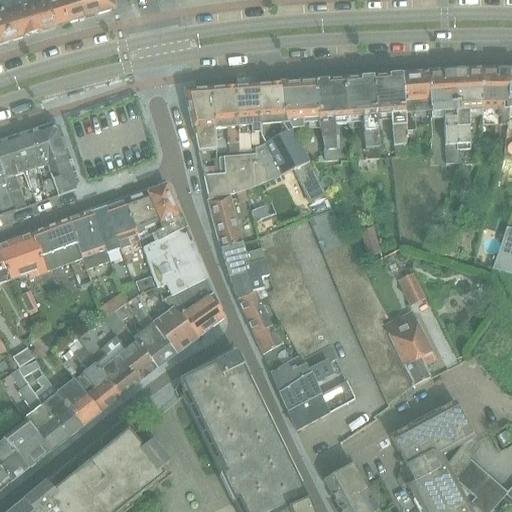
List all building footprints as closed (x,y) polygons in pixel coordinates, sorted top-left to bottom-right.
[(32,35),(21,0),(0,0),(0,13),(8,43),(32,35)] [(21,0),(32,35),(54,29),(45,0),(21,0)] [(45,0),(54,29),(86,19),(110,11),(113,7),(111,0),(45,0)] [(511,70),(508,71),(506,152),(503,152),(503,159),(511,160),(511,70)] [(481,111),(481,71),(466,72),(453,72),(457,153),(458,153),(469,152),(468,112),(481,111)] [(496,71),(481,71),(481,111),(482,128),(499,128),(498,152),(503,152),(506,152),(508,71),(496,71)] [(457,153),(453,72),(442,73),(427,74),(430,114),(431,121),(442,121),(445,148),(445,166),(459,165),(458,153),(457,153)] [(430,114),(427,74),(401,76),(405,114),(404,114),(404,131),(415,131),(415,121),(411,121),(410,116),(430,114)] [(401,76),(372,78),(375,117),(390,116),(393,160),(403,159),(404,131),(404,114),(405,114),(401,76)] [(375,117),(372,78),(371,78),(371,79),(361,80),(361,79),(343,80),(346,119),(362,118),(365,162),(378,161),(375,117)] [(347,125),(346,119),(343,80),(326,82),(326,83),(317,83),(317,82),(315,82),(319,124),(318,124),(323,148),(325,163),(337,163),(334,126),(347,125)] [(319,124),(315,82),(298,84),(298,86),(287,87),(286,85),(278,86),(280,110),(290,129),(303,128),(303,125),(318,124),(319,124)] [(280,110),(278,86),(256,87),(260,130),(283,129),(286,136),(265,146),(254,150),(256,156),(254,156),(255,166),(260,166),(265,172),(266,183),(280,176),(292,171),(310,205),(326,197),(290,129),(280,110)] [(260,130),(256,87),(234,89),(237,140),(240,140),(261,138),(260,130)] [(237,140),(234,89),(210,91),(213,129),(214,129),(214,131),(227,130),(228,158),(241,157),(240,140),(237,140)] [(213,129),(210,91),(189,92),(185,97),(192,129),(197,153),(216,151),(214,131),(214,129),(213,129)] [(52,126),(32,133),(43,169),(47,168),(46,164),(68,157),(59,129),(52,126)] [(43,169),(32,133),(11,139),(23,175),(25,175),(35,205),(41,203),(36,190),(39,189),(33,173),(43,169)] [(23,175),(11,139),(0,142),(0,171),(3,182),(5,181),(15,213),(26,209),(19,191),(20,191),(16,178),(23,175)] [(255,166),(254,156),(241,157),(228,158),(223,159),(224,173),(202,175),(207,200),(229,195),(236,193),(245,191),(248,191),(266,183),(265,172),(260,166),(255,166)] [(55,191),(57,197),(74,191),(77,184),(68,157),(46,164),(47,168),(51,180),(41,184),(45,194),(55,191)] [(3,182),(0,171),(0,214),(1,218),(15,213),(5,181),(3,182)] [(147,194),(145,194),(158,227),(161,232),(139,241),(139,242),(141,242),(143,248),(184,229),(167,190),(162,188),(147,194)] [(248,202),(245,191),(236,193),(239,205),(248,202)] [(158,227),(145,194),(123,203),(135,237),(137,237),(139,241),(161,232),(158,227)] [(241,244),(229,195),(207,200),(220,250),(241,244)] [(135,237),(123,203),(105,209),(119,251),(130,248),(127,240),(135,237)] [(255,224),(275,216),(271,205),(251,213),(255,224)] [(92,213),(106,255),(119,251),(105,209),(92,213)] [(308,220),(314,233),(338,223),(331,209),(308,220)] [(106,255),(92,213),(67,222),(81,262),(82,261),(86,271),(109,264),(106,255)] [(81,262),(67,222),(54,226),(69,266),(81,262)] [(343,234),(338,223),(314,233),(318,244),(343,234)] [(69,266),(54,226),(42,231),(56,270),(69,266)] [(454,260),(456,253),(461,232),(442,227),(435,255),(454,260)] [(366,259),(381,255),(373,228),(358,232),(366,259)] [(511,229),(507,228),(494,272),(511,277),(511,229)] [(206,281),(184,229),(143,248),(158,288),(165,285),(171,297),(206,281)] [(287,244),(281,230),(257,240),(261,255),(287,244)] [(56,270),(42,231),(31,235),(45,273),(46,273),(56,270)] [(349,244),(343,234),(318,244),(323,255),(349,244)] [(45,273),(31,235),(14,241),(27,277),(29,281),(47,275),(46,273),(45,273)] [(27,277),(14,241),(0,246),(0,260),(8,283),(27,277)] [(244,256),(241,244),(220,250),(228,279),(244,275),(248,274),(247,267),(262,263),(259,252),(244,256)] [(292,255),(287,244),(261,255),(264,266),(292,255)] [(355,256),(349,244),(323,255),(327,267),(355,256)] [(296,266),(292,255),(264,266),(268,278),(296,266)] [(360,267),(355,256),(327,267),(332,278),(360,267)] [(0,285),(8,283),(0,260),(0,285)] [(266,279),(262,263),(247,267),(248,274),(244,275),(228,279),(237,301),(251,294),(251,295),(254,294),(263,291),(260,280),(266,279)] [(301,278),(296,266),(268,278),(271,290),(301,278)] [(366,277),(360,267),(332,278),(337,289),(366,277)] [(410,308),(426,300),(413,274),(397,282),(410,308)] [(371,288),(366,277),(337,289),(341,301),(371,288)] [(306,289),(301,278),(271,290),(272,295),(265,298),(268,305),(306,289)] [(212,295),(206,281),(171,297),(164,301),(167,304),(168,305),(182,315),(212,295)] [(377,299),(371,288),(341,301),(346,312),(377,299)] [(310,300),(306,289),(268,305),(274,315),(310,300)] [(20,297),(28,314),(37,309),(29,293),(20,297)] [(98,311),(104,321),(115,313),(122,308),(127,305),(122,294),(98,311)] [(261,304),(254,294),(251,295),(251,294),(237,301),(262,356),(271,375),(284,367),(290,363),(275,330),(261,304)] [(223,319),(212,295),(182,315),(200,337),(223,319)] [(382,310),(377,299),(346,312),(350,323),(382,310)] [(149,319),(135,300),(127,306),(143,331),(133,340),(135,342),(157,369),(177,355),(149,319)] [(315,311),(310,300),(274,315),(279,326),(315,311)] [(182,315),(168,305),(149,319),(177,355),(200,337),(182,315)] [(129,318),(122,308),(115,313),(122,323),(129,318)] [(386,317),(382,310),(350,323),(355,334),(379,324),(378,323),(386,317)] [(319,323),(315,311),(279,326),(285,337),(319,323)] [(431,354),(411,314),(383,328),(413,388),(429,380),(424,367),(436,362),(431,354)] [(324,334),(319,323),(285,337),(291,347),(324,334)] [(384,335),(379,324),(355,334),(360,346),(384,335)] [(329,347),(324,334),(291,347),(296,358),(303,355),(304,358),(329,347)] [(389,346),(384,335),(360,346),(365,357),(389,346)] [(94,365),(76,338),(53,354),(62,365),(67,362),(63,358),(70,352),(73,356),(86,371),(74,381),(100,414),(121,397),(100,372),(94,365)] [(116,338),(109,344),(115,351),(122,345),(116,338)] [(157,369),(135,342),(118,357),(139,384),(157,369)] [(115,351),(109,344),(102,350),(108,357),(115,351)] [(395,356),(389,346),(365,357),(370,368),(395,356)] [(310,511),(306,502),(307,502),(235,354),(214,364),(214,363),(199,370),(200,371),(178,382),(223,474),(219,476),(232,504),(237,501),(241,511),(119,511),(164,477),(159,472),(168,464),(150,443),(142,450),(127,431),(52,492),(45,484),(10,511),(310,511)] [(400,368),(395,356),(370,368),(375,379),(400,368)] [(139,384),(118,357),(100,372),(121,397),(139,384)] [(298,359),(290,363),(284,367),(271,375),(279,395),(308,377),(330,369),(326,362),(307,371),(306,366),(302,367),(298,359)] [(36,363),(18,371),(23,379),(39,369),(36,363)] [(406,379),(400,368),(375,379),(380,390),(406,379)] [(330,369),(308,377),(279,395),(288,415),(318,399),(311,387),(333,377),(330,369)] [(18,371),(17,370),(9,376),(20,391),(18,393),(32,414),(24,420),(26,422),(27,422),(49,453),(66,440),(34,395),(23,379),(18,371)] [(56,394),(43,376),(36,382),(41,390),(34,395),(66,440),(82,428),(56,394)] [(411,389),(406,379),(380,390),(387,408),(411,389)] [(100,414),(74,381),(56,394),(82,428),(100,414)] [(344,383),(318,399),(288,415),(296,433),(355,401),(349,390),(348,390),(344,383)] [(473,439),(455,404),(434,415),(438,421),(426,427),(423,422),(422,423),(425,428),(414,434),(410,427),(390,438),(405,467),(400,470),(397,481),(402,491),(407,488),(414,502),(418,500),(422,507),(418,509),(419,510),(422,508),(424,511),(461,511),(433,459),(421,465),(418,461),(460,439),(463,444),(463,445),(473,439)] [(27,422),(26,422),(4,439),(28,469),(49,453),(27,422)] [(511,436),(508,430),(496,437),(501,448),(511,441),(511,436)] [(28,469),(4,439),(2,440),(3,442),(0,444),(0,472),(9,484),(28,469)] [(479,450),(473,439),(463,445),(444,468),(452,484),(454,481),(470,461),(479,450)] [(470,461),(454,481),(472,496),(489,477),(470,461)] [(365,491),(352,466),(323,481),(336,506),(365,491)] [(0,493),(10,484),(9,484),(0,472),(0,493)] [(472,505),(480,511),(491,511),(506,496),(505,496),(507,493),(489,477),(472,496),(474,499),(470,504),(472,505)] [(376,511),(365,491),(336,506),(339,511),(376,511)]
